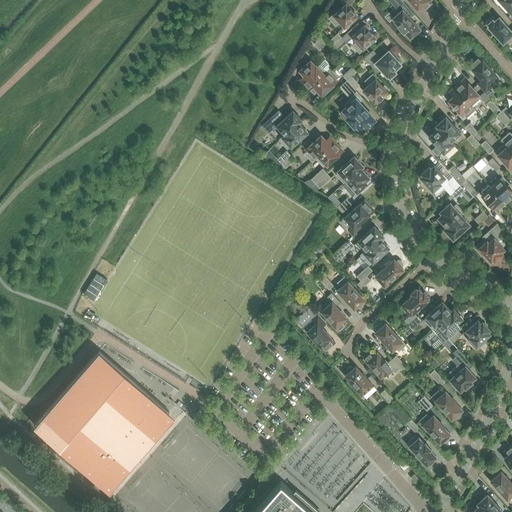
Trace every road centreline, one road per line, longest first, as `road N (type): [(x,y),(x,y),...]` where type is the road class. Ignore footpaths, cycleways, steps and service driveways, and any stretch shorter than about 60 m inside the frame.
road 1 (residential): [(435,511),(475,446),(511,348)]
road 2 (residential): [(429,257),(362,316),(345,349)]
